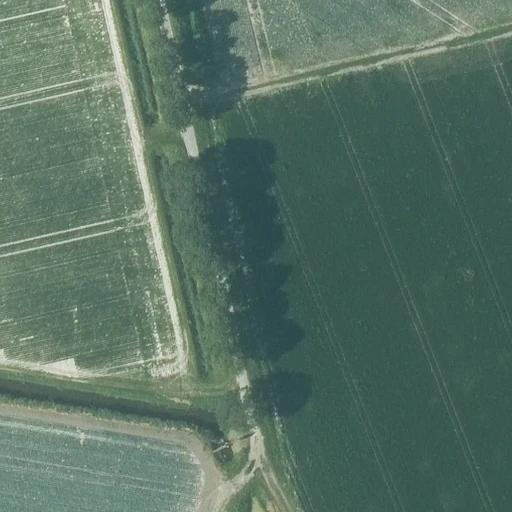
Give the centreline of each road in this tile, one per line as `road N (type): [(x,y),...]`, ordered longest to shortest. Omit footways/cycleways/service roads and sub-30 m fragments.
road 1 (unclassified): [(258,454),(156,0)]
road 2 (track): [(244,391),(222,401),(0,365)]
